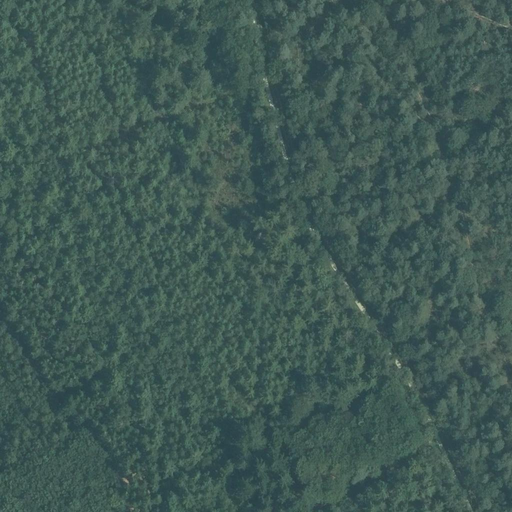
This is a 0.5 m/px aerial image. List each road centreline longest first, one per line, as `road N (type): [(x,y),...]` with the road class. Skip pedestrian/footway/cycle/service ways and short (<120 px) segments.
road 1 (track): [(275,72),(301,187),(484,511)]
road 2 (track): [(354,511),(355,493),(447,437)]
